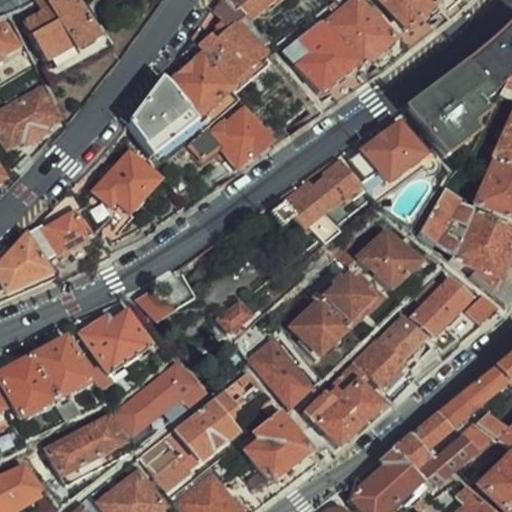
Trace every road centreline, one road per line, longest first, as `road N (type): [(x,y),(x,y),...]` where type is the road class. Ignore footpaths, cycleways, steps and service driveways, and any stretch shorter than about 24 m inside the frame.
road 1 (secondary): [(0,334),(167,256),(424,73),(506,0)]
road 2 (residential): [(511,332),(282,511)]
road 3 (secondary): [(183,0),(134,73),(0,224)]
